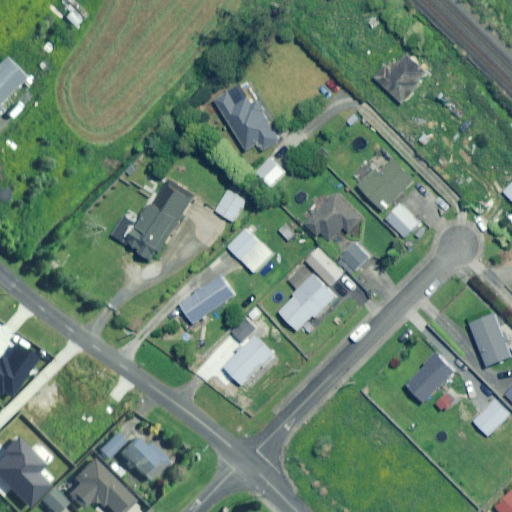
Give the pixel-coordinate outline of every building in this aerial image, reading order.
[(430,78),(409,56),(393,72),(385,64),(374,75),(403,105),(430,78)] [(0,103),(24,79),(1,57),(0,58),(0,103)] [(236,106),(228,92),(217,99),(248,151),(260,144),(264,151),(281,141),(258,102),(253,105),(248,98),(236,106)] [(287,172),(271,158),(259,172),(275,186),(287,172)] [(384,178),(376,170),(360,186),(384,211),(415,181),(399,163),(384,178)] [(196,196),(171,178),(162,192),(163,193),(129,244),(152,260),(196,196)] [(511,180),(503,190),(511,198),(511,180)] [(247,201),(229,191),(217,211),(234,222),(247,201)] [(364,220),(338,194),(306,225),(318,237),(322,233),(330,242),(345,227),(350,233),(364,220)] [(420,223),(401,204),(387,220),(406,238),(420,223)] [(261,243),(247,229),(229,247),(244,261),(261,243)] [(369,257),(355,244),(340,261),(353,273),(369,257)] [(345,272),(321,246),(307,259),(331,286),(345,272)] [(236,297),(223,277),(182,304),(195,324),(236,297)] [(337,297),(317,277),(281,312),(299,331),(313,317),(315,319),(337,297)] [(473,323),(483,349),(484,351),(482,352),(488,368),(511,358),(511,355),(496,314),(473,323)] [(277,355),(258,336),(241,352),(225,335),(209,351),(244,385),(264,365),(265,367),(277,355)] [(457,372),(439,354),(408,385),(426,403),(457,372)] [(511,414),(497,400),(475,422),(489,436),(511,414)] [(123,443),(115,434),(98,449),(106,458),(123,443)] [(144,447),(134,438),(119,453),(147,481),(166,461),(148,443),(144,447)] [(123,511),(134,502),(91,459),(71,478),(77,483),(65,495),(80,510),(90,500),(96,507),(100,503),(109,511),(123,511)] [(55,511),(64,504),(50,489),(38,501),(49,511),(55,511)] [(511,511),(511,490),(489,511),(511,511)]
